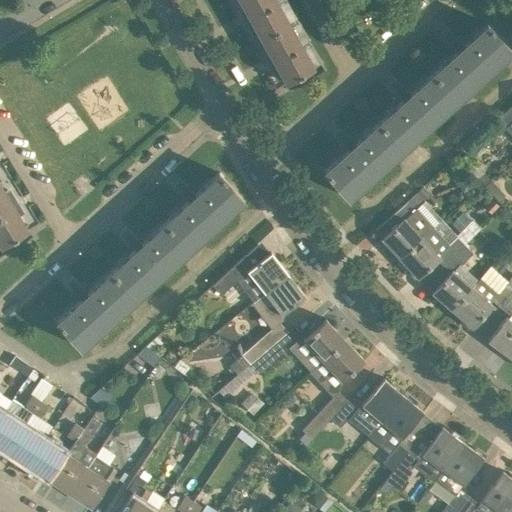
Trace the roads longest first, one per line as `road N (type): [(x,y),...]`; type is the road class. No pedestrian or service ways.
road 1 (residential): [(511,422),(427,362),(342,282),(255,168)]
road 2 (residential): [(219,107),(70,245)]
road 3 (residential): [(0,132),(70,245)]
road 4 (residential): [(255,168),(351,82)]
road 5 (residential): [(351,82),(441,0)]
road 6 (residential): [(219,107),(161,0)]
